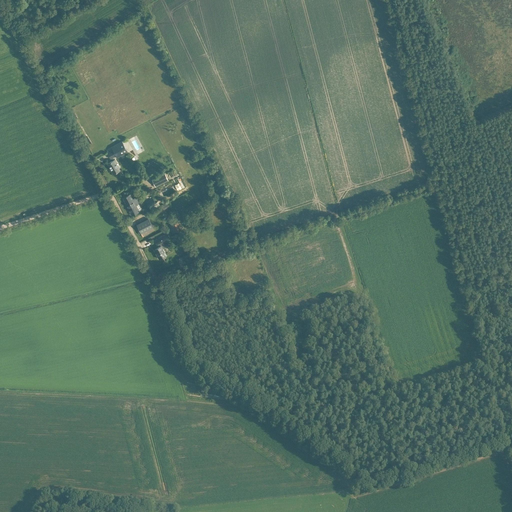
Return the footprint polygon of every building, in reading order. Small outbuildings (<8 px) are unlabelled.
[(135,144),(138,151),(146,147),(141,136),(140,136),(138,132),(130,135),(134,144),(135,144)] [(118,157),(128,151),(123,141),(112,147),(114,150),(108,153),(111,159),(117,156),(118,157)] [(108,163),(113,173),(120,170),(114,159),(108,163)] [(169,180),(165,173),(152,179),(156,187),(169,180)] [(132,215),(142,209),(136,197),(132,198),(130,194),(126,196),(125,194),(123,195),(124,197),(123,197),(132,215)] [(146,201),(151,210),(160,205),(158,201),(156,202),(153,197),(146,201)] [(155,230),(149,218),(136,224),(143,236),(155,230)] [(168,226),(173,233),(182,229),(178,221),(168,226)] [(189,246),(183,232),(178,234),(185,248),(189,246)] [(159,246),(154,249),(159,258),(164,256),(167,254),(164,248),(165,247),(162,242),(162,241),(163,242),(170,238),(170,237),(168,233),(167,233),(159,237),(154,240),(157,244),(158,244),(159,246)] [(187,254),(183,256),(184,261),(189,260),(193,258),(190,253),(187,254)]
